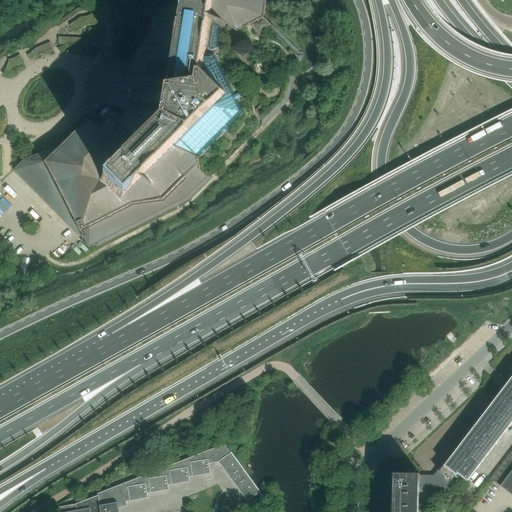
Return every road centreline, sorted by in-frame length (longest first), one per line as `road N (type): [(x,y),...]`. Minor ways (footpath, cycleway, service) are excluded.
road 1 (secondary): [(357,0),(366,78),(328,148),(256,209),(202,240),(0,336)]
road 2 (trunk): [(43,465),(341,294),(477,279),(511,266)]
road 3 (trunk): [(378,0),(387,74),(364,134),(302,196),(112,346)]
road 4 (trunk): [(511,124),(112,346)]
road 5 (trunk): [(138,361),(511,156)]
road 6 (trunk): [(391,0),(411,64),(384,144),(390,202),(415,235),(442,247),(485,246),(511,234)]
road 7 (residential): [(350,511),(360,469),(511,325)]
road 8 (trunk): [(0,469),(138,361)]
road 9 (trunk): [(0,434),(138,361)]
road 10 (trunk): [(112,346),(0,408)]
road 11 (trunk): [(511,69),(459,53),(411,0)]
